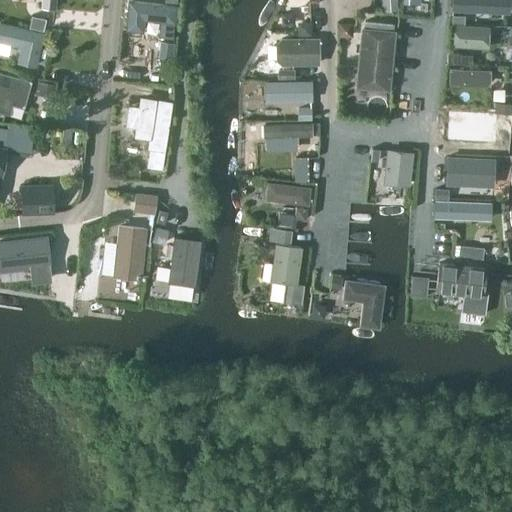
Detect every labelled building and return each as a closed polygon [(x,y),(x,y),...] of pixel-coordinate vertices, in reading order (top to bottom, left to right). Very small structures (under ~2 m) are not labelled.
[(148,0),(129,0),(127,28),(145,30),(146,19),(177,22),(179,3),(148,0)] [(396,9),(395,0),(372,0),(372,9),(382,8),(382,10),(396,9)] [(452,0),(452,10),(467,11),(510,13),(510,0),(452,0)] [(452,13),(451,22),(464,23),(465,14),(452,13)] [(392,28),(393,22),(363,19),(362,25),(360,25),(354,86),(388,90),(395,28),(392,28)] [(35,63),(42,32),(0,21),(0,22),(0,37),(23,43),(19,59),(35,63)] [(310,33),(310,21),(303,22),(298,27),(298,33),(310,33)] [(353,36),(353,22),(339,22),(339,36),(353,36)] [(488,47),(489,25),(451,22),(450,45),(488,47)] [(277,64),(315,63),(315,36),(276,36),(271,42),(271,58),(277,64)] [(173,58),(175,42),(160,40),(159,56),(173,58)] [(49,58),(50,49),(42,47),(40,56),(49,58)] [(461,64),(461,54),(461,53),(448,52),(448,64),(461,64)] [(17,75),(20,65),(5,61),(3,71),(0,70),(0,110),(10,114),(13,103),(25,107),(32,79),(17,75)] [(279,78),(295,78),(295,69),(278,69),(279,78)] [(262,100),(308,99),(307,79),(261,80),(262,100)] [(51,97),(54,84),(39,81),(36,94),(51,97)] [(129,104),(126,125),(136,126),(134,136),(149,138),(147,148),(149,148),(146,166),(162,168),(172,101),(140,96),(139,105),(129,104)] [(511,113),(511,102),(495,102),(494,112),(502,113),(511,113)] [(299,120),(312,119),(312,107),(298,107),(299,120)] [(258,135),(308,134),(308,121),(258,122),(258,135)] [(408,183),(412,150),(386,147),(382,180),(408,183)] [(479,155),(446,154),(445,182),(478,183),(479,155)] [(306,157),(294,158),(294,180),(306,180),(306,157)] [(304,203),(306,185),(262,180),(260,198),(304,203)] [(23,212),(53,211),(52,184),(22,185),(23,212)] [(448,188),(435,188),(435,198),(448,198),(448,188)] [(155,213),(157,194),(136,192),(133,210),(155,213)] [(478,218),(479,201),(434,199),(434,217),(478,218)] [(306,219),(307,208),(296,206),(294,218),(306,219)] [(172,218),(159,215),(157,222),(169,226),(172,218)] [(146,244),(148,226),(120,224),(118,242),(103,241),(100,272),(114,274),(114,276),(143,279),(143,275),(146,275),(149,244),(146,244)] [(165,243),(169,229),(157,226),(153,240),(165,243)] [(270,239),(290,242),(292,229),(271,226),(270,239)] [(201,239),(174,235),(168,281),(195,285),(201,239)] [(46,236),(0,241),(0,263),(1,267),(32,264),(34,280),(50,278),(48,262),(49,262),(46,236)] [(297,303),(300,284),(293,283),(298,246),(270,242),(265,281),(280,283),(278,300),(297,303)] [(470,258),(472,246),(460,245),(459,256),(470,258)] [(482,314),(485,293),(482,293),(485,268),(439,262),(437,288),(462,291),(460,311),(482,314)] [(425,296),(428,276),(413,274),(410,294),(425,296)] [(341,289),(343,276),(332,275),(331,287),(341,289)] [(378,328),(384,284),(343,278),(341,298),(362,301),(358,326),(378,328)]
